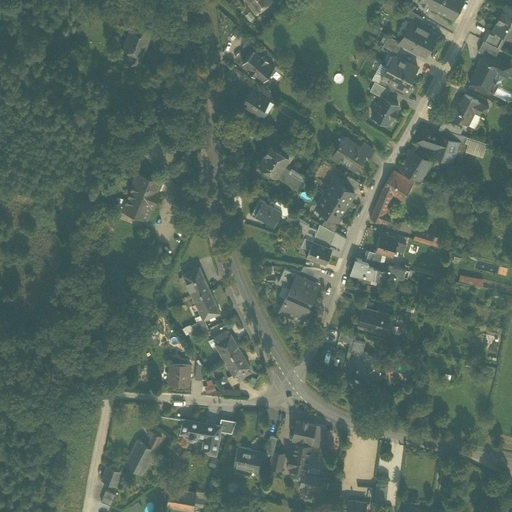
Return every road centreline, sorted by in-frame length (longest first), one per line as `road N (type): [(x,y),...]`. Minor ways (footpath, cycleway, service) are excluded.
road 1 (unclassified): [(293,382),(306,367),(375,190),(473,0)]
road 2 (tertiary): [(202,0),(230,256),(293,382)]
road 3 (tertiary): [(293,382),(320,410),(358,424),(511,461)]
road 4 (unclassified): [(281,392),(252,403),(106,393)]
road 5 (unclassified): [(106,393),(87,511)]
